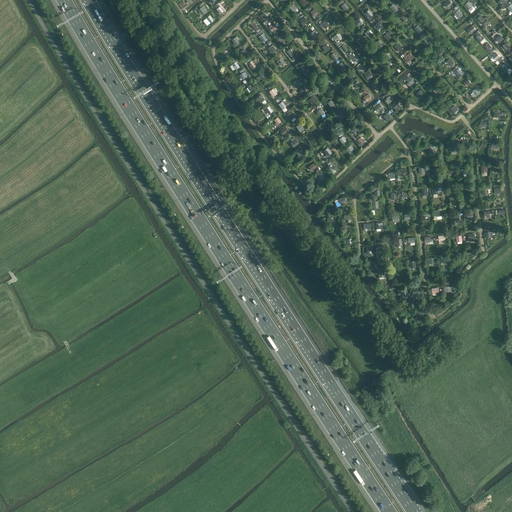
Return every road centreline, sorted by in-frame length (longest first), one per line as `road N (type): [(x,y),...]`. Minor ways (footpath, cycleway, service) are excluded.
road 1 (motorway): [(61,0),(389,511)]
road 2 (motorway): [(412,511),(85,0)]
